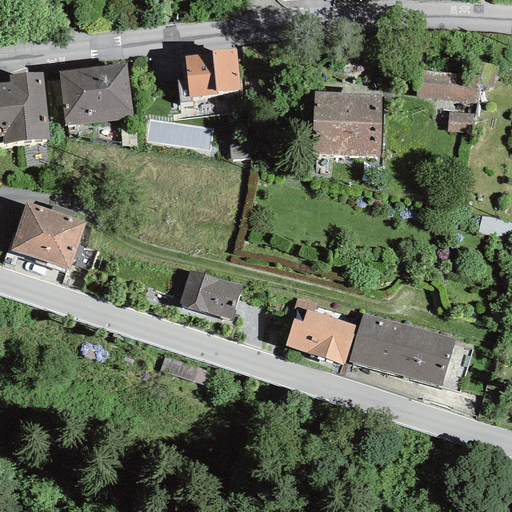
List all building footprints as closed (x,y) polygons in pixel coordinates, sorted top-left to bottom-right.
[(212,54),(184,56),(188,97),(217,94),(217,92),(240,89),(236,49),(211,52),(212,54)] [(126,64),(58,72),(65,127),(133,119),(126,64)] [(478,76),(417,71),(415,99),(476,104),(478,76)] [(50,139),(43,73),(10,77),(10,83),(0,84),(0,137),(1,137),(2,144),(50,139)] [(345,156),(347,93),(314,92),(311,155),(345,156)] [(379,157),(381,94),(347,93),(345,156),(379,157)] [(473,114),(448,112),(447,132),(471,134),(473,114)] [(84,221),(25,202),(9,251),(69,270),(84,221)] [(232,320),(242,286),(188,271),(179,306),(232,320)] [(343,365),(356,326),(306,310),(302,321),(293,318),(283,346),(343,365)] [(454,340),(362,314),(348,362),(441,388),(454,340)]
